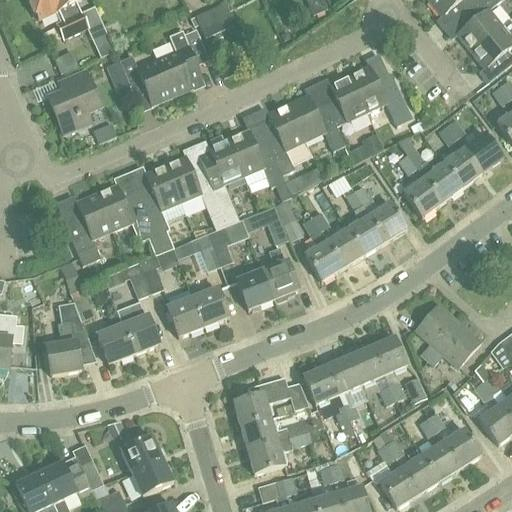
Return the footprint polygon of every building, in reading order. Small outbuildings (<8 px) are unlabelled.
[(80,15),(76,6),(79,4),(77,0),(28,0),(39,23),(58,14),(62,24),(57,27),(64,42),(88,31),(97,49),(110,43),(94,9),(80,15)] [(429,0),(428,1),(442,18),(457,6),(464,14),(465,15),(482,0),(429,0)] [(482,0),(465,15),(464,14),(460,18),(468,27),(457,37),(471,54),(502,28),(489,12),(503,0),(482,0)] [(205,41),(235,28),(225,6),(195,19),(205,41)] [(511,40),(502,28),(471,54),(485,70),(496,61),(505,71),(511,65),(511,40)] [(157,63),(172,100),(192,91),(185,73),(197,68),(183,34),(169,40),(176,55),(157,63)] [(172,100),(157,63),(137,71),(132,59),(120,64),(125,76),(132,94),(133,95),(144,90),(152,108),(172,100)] [(125,76),(120,64),(106,70),(117,96),(123,93),(125,97),(132,94),(125,76)] [(349,79),(366,115),(385,106),(395,129),(412,121),(390,76),(375,83),(369,69),(349,79)] [(85,114),(100,108),(86,74),(66,82),(71,94),(49,103),(64,138),(90,126),(85,114)] [(336,102),(325,107),(336,129),(366,115),(349,79),(329,88),(336,102)] [(501,90),(510,101),(511,100),(511,86),(509,83),(501,90)] [(510,101),(501,90),(492,96),(501,108),(510,101)] [(336,129),(325,107),(314,112),(308,99),(288,108),(305,144),(324,135),(333,154),(345,148),(336,129)] [(305,144),(288,108),(268,118),(274,131),(263,137),(266,143),(282,178),(295,172),(286,153),(305,144)] [(511,115),(497,126),(511,146),(511,115)] [(448,129),(456,141),(465,135),(456,123),(448,129)] [(456,141),(448,129),(438,136),(447,148),(456,141)] [(285,185),(282,178),(266,143),(254,147),(248,134),(228,142),(244,179),(263,171),(271,190),(275,189),(282,205),(291,200),(284,185),(285,185)] [(484,136),(464,151),(483,177),(503,162),(484,136)] [(213,164),(202,169),(213,192),(227,226),(239,221),(225,187),(244,179),(228,142),(224,144),(221,139),(211,143),(213,149),(208,151),(213,164)] [(463,192),(443,166),(433,174),(426,165),(425,165),(407,141),(397,146),(406,159),(417,173),(423,181),(443,207),(463,192)] [(483,177),(464,151),(443,166),(463,192),(483,177)] [(417,173),(406,159),(398,166),(408,179),(417,173)] [(186,160),(166,168),(181,205),(200,197),(214,231),(227,226),(213,192),(202,169),(192,173),(186,160)] [(181,205),(166,168),(145,177),(151,191),(140,195),(160,242),(165,255),(174,252),(167,234),(170,233),(162,213),(181,205)] [(423,181),(403,196),(422,222),(443,207),(423,181)] [(117,189),(97,197),(113,234),(132,226),(140,246),(149,242),(151,246),(160,242),(140,195),(123,203),(117,189)] [(362,190),(354,195),(362,208),(371,203),(362,190)] [(385,245),(369,219),(362,208),(354,195),(346,200),(361,223),(347,232),(364,258),(385,245)] [(113,234),(97,197),(77,206),(83,220),(65,227),(83,270),(102,262),(93,242),(113,234)] [(291,246),(304,240),(288,204),(275,210),(291,246)] [(369,219),(385,245),(406,232),(390,205),(369,219)] [(261,230),(267,228),(275,249),(288,243),(274,210),(256,217),(261,230)] [(319,217),(311,221),(320,235),(327,230),(319,217)] [(320,235),(311,221),(303,226),(311,239),(310,240),(316,251),(304,258),(321,285),(342,272),(326,245),(325,246),(319,235),(320,235)] [(240,225),(240,224),(228,229),(235,246),(249,241),(242,224),(240,225)] [(225,230),(207,237),(220,270),(233,265),(224,245),(230,242),(225,230)] [(347,232),(326,245),(342,272),(364,258),(347,232)] [(220,270),(207,237),(189,245),(194,257),(199,255),(207,276),(220,270)] [(261,274),(273,304),(299,293),(287,264),(285,265),(279,252),(269,256),(275,269),(261,274)] [(138,267),(150,298),(163,293),(155,273),(160,271),(156,260),(138,267)] [(81,290),(71,266),(71,265),(60,270),(70,294),(81,290)] [(150,298),(138,267),(120,274),(124,285),(129,283),(138,303),(150,298)] [(273,304),(261,274),(235,285),(247,314),(273,304)] [(73,303),(74,305),(81,325),(95,319),(86,297),(84,298),(82,292),(71,296),(74,302),(73,303)] [(218,292),(192,302),(204,330),(229,320),(218,292)] [(204,330),(192,302),(167,312),(178,340),(204,330)] [(81,325),(74,305),(58,309),(62,327),(58,327),(61,348),(45,351),(51,380),(80,375),(76,349),(90,347),(81,325)] [(123,330),(134,358),(159,348),(148,320),(145,321),(139,306),(116,316),(122,330),(123,330)] [(427,364),(460,326),(438,307),(415,334),(430,348),(421,359),(427,364)] [(0,324),(0,373),(9,375),(12,341),(0,339),(0,337),(1,324),(0,324)] [(460,326),(427,364),(434,370),(443,359),(457,372),(459,370),(481,345),(460,326)] [(123,330),(122,330),(97,340),(108,369),(134,358),(123,330)] [(511,344),(508,340),(499,347),(511,365),(511,344)] [(372,351),(384,380),(407,370),(395,341),(372,351)] [(509,365),(502,357),(497,350),(491,356),(502,370),(509,365)] [(384,380),(372,351),(349,360),(361,390),(384,380)] [(361,390),(349,360),(326,370),(338,399),(361,390)] [(511,400),(509,402),(483,368),(476,376),(484,386),(483,387),(511,425),(511,400)] [(338,399),(326,370),(303,380),(315,409),(338,399)] [(241,430),(272,421),(268,408),(288,402),(292,415),(309,411),(300,387),(288,390),(286,381),(248,392),(251,401),(234,406),(241,430)] [(413,407),(427,402),(418,381),(405,387),(413,407)] [(389,390),(395,406),(405,401),(398,386),(389,390)] [(511,438),(511,425),(483,387),(475,393),(491,415),(480,424),(498,449),(511,438)] [(395,406),(389,390),(379,394),(386,410),(395,406)] [(353,406),(343,410),(350,425),(359,421),(353,406)] [(350,425),(343,410),(334,414),(344,438),(353,434),(350,425)] [(436,418),(428,423),(436,436),(444,431),(436,418)] [(272,421),(241,430),(248,454),(305,438),(302,428),(276,435),(272,421)] [(428,423),(420,428),(428,441),(436,436),(428,423)] [(385,448),(395,463),(405,457),(395,442),(388,432),(379,438),(385,448)] [(443,446),(459,473),(481,460),(464,433),(443,446)] [(131,477),(162,462),(152,439),(149,441),(145,434),(130,441),(133,448),(121,454),(131,477)] [(308,447),(305,438),(248,454),(255,478),(285,469),(281,456),(293,452),(293,451),(308,447)] [(459,473),(443,446),(422,459),(438,486),(459,473)] [(395,463),(385,448),(377,454),(393,477),(380,486),(396,511),(417,499),(401,473),(395,463)] [(422,459),(401,473),(417,499),(438,486),(422,459)] [(162,462),(131,477),(143,501),(174,487),(162,462)] [(63,466),(40,477),(55,511),(66,511),(63,504),(77,498),(80,505),(93,499),(91,494),(82,475),(80,470),(77,464),(76,464),(65,470),(63,466)] [(82,475),(91,494),(104,488),(93,464),(80,470),(82,475)] [(339,467),(329,470),(334,486),(344,483),(339,467)] [(334,486),(329,470),(319,473),(324,489),(334,486)] [(55,511),(40,477),(24,484),(22,480),(9,486),(12,490),(17,502),(21,500),(26,511),(55,511)] [(286,501),(287,500),(297,497),(292,481),(281,484),(286,501)] [(286,501),(281,484),(258,491),(262,507),(276,503),(278,511),(289,511),(290,511),(291,511),(287,500),(286,501)] [(337,497),(341,511),(368,511),(361,490),(337,497)] [(98,511),(126,511),(119,494),(95,505),(98,511)] [(341,511),(337,497),(313,504),(315,511),(341,511)]
